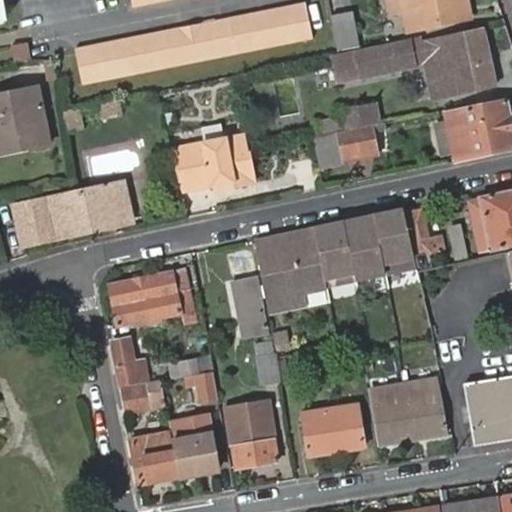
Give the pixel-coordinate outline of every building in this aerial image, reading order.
[(387,0),(390,13),(404,10),(408,30),(471,18),(467,0),(387,0)] [(305,1),(76,46),(83,82),(312,37),(305,1)] [(353,10),(331,14),(337,48),(360,44),(353,10)] [(420,39),(333,58),(339,82),(362,77),(417,65),(417,63),(424,61),(432,98),(495,86),(483,29),(420,42),(420,39)] [(28,41),(11,45),(15,63),(32,60),(28,41)] [(44,61),(46,79),(56,78),(54,59),(44,61)] [(292,79),(276,81),(280,116),(297,114),(292,79)] [(0,95),(0,146),(30,138),(32,145),(48,141),(36,88),(0,95)] [(120,98),(98,103),(101,118),(123,114),(120,98)] [(455,160),(511,148),(511,126),(506,100),(445,112),(446,119),(454,154),(455,160)] [(381,122),(377,102),(337,110),(339,118),(341,130),(381,122)] [(339,118),(314,123),(316,135),(341,130),(339,118)] [(441,157),(454,154),(446,119),(433,122),(441,157)] [(315,140),(321,166),(380,154),(374,127),(315,140)] [(246,132),(170,148),(180,192),(211,185),(231,180),(232,186),(256,181),(246,132)] [(0,152),(32,145),(30,138),(0,146),(0,152)] [(288,145),(294,174),(318,169),(312,140),(288,145)] [(116,216),(133,211),(126,180),(49,199),(50,204),(18,211),(25,240),(59,233),(57,227),(66,225),(69,236),(118,225),(116,216)] [(212,191),(232,186),(231,180),(211,185),(212,191)] [(511,189),(479,197),(492,250),(511,245),(511,189)] [(481,253),(492,250),(479,197),(468,200),(481,253)] [(408,212),(421,265),(427,264),(425,253),(433,251),(422,208),(408,212)] [(391,209),(373,213),(374,219),(386,271),(418,265),(411,241),(404,211),(392,213),(391,209)] [(135,221),(133,211),(116,216),(118,225),(135,221)] [(362,216),(343,219),(356,278),(386,271),(374,219),(363,222),(362,216)] [(343,219),(326,223),(327,229),(316,231),(326,284),(356,278),(343,219)] [(455,260),(469,257),(463,224),(449,226),(455,260)] [(285,232),(256,238),(268,311),(307,303),(305,291),(327,286),(326,284),(316,231),(315,225),(292,230),(293,235),(286,236),(285,232)] [(511,250),(508,251),(511,269),(511,375),(466,384),(475,445),(511,439),(511,250)] [(109,285),(117,325),(138,321),(138,325),(159,321),(159,316),(184,311),(186,322),(196,320),(184,269),(181,270),(179,264),(170,266),(170,273),(109,285)] [(236,283),(247,351),(262,348),(260,336),(267,335),(258,280),(236,283)] [(276,352),(291,351),(289,331),(274,332),(276,352)] [(112,342),(120,388),(144,383),(147,382),(144,360),(133,362),(128,338),(112,342)] [(171,362),(174,375),(198,371),(195,357),(171,362)] [(263,363),(263,385),(279,385),(280,363),(263,363)] [(218,395),(213,370),(196,373),(201,399),(218,395)] [(373,389),(381,445),(446,435),(437,378),(373,389)] [(144,385),(121,389),(125,412),(149,408),(147,401),(165,398),(161,380),(147,382),(144,383),(144,385)] [(166,405),(165,398),(147,401),(149,408),(166,405)] [(302,414),(308,455),(365,447),(359,404),(302,414)] [(229,415),(238,467),(279,460),(271,408),(229,415)] [(173,441),(180,477),(219,470),(210,415),(179,420),(182,439),(173,441)] [(132,449),(138,484),(180,477),(173,441),(132,449)] [(511,511),(511,494),(503,496),(505,511),(511,511)] [(443,506),(443,511),(500,511),(500,507),(487,509),(485,498),(443,506)]
